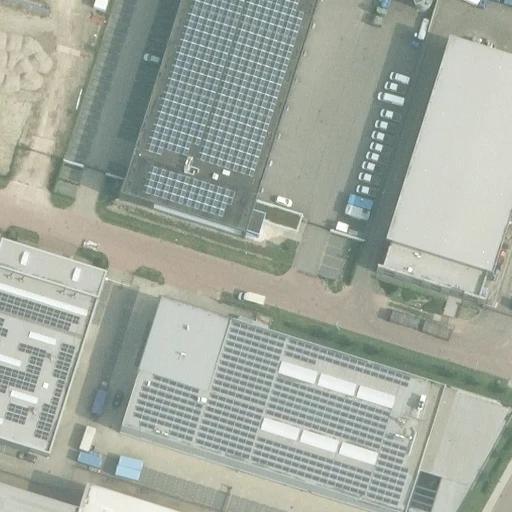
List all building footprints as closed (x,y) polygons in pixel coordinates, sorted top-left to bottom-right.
[(219,231),(228,234),(233,216),(262,225),(266,226),(295,235),(300,222),(301,218),(254,203),(317,0),(181,0),(125,182),(119,200),(219,231)] [(485,280),(490,282),(511,210),(511,65),(447,45),(383,248),(388,250),(380,275),(477,305),(485,280)] [(0,445),(27,453),(36,425),(56,432),(66,401),(46,394),(54,368),(74,374),(104,279),(69,268),(63,288),(28,277),(34,257),(0,246),(0,445)] [(136,378),(118,434),(236,471),(367,511),(431,511),(442,477),(469,485),(506,417),(442,397),(443,393),(265,337),(228,325),(205,399),(170,388),(157,384),(155,384),(143,380),(136,378)] [(61,511),(0,492),(0,511),(148,511),(84,492),(77,511),(61,511)]
